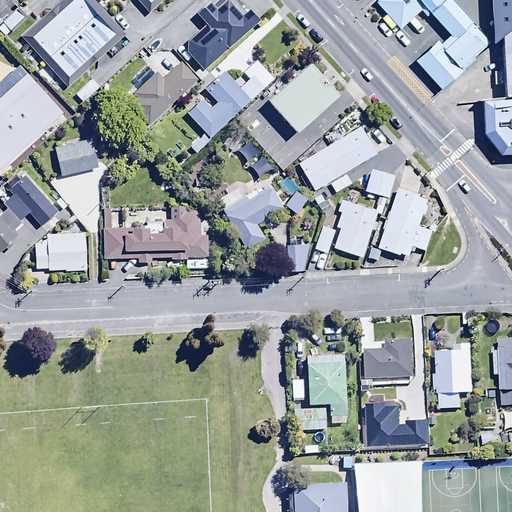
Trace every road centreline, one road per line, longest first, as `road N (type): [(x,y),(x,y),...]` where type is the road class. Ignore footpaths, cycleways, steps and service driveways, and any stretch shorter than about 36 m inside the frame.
road 1 (residential): [(480,292),(29,317),(0,296)]
road 2 (tertiary): [(309,0),(457,161)]
road 3 (residential): [(480,292),(478,251),(453,192),(457,161)]
